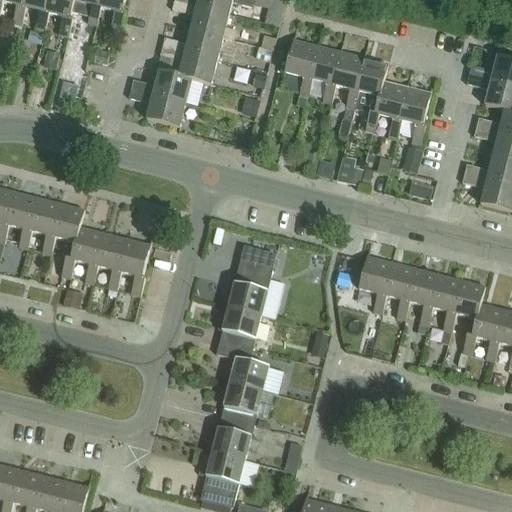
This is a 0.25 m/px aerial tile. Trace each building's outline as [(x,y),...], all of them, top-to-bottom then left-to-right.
[(22,8),(24,0),(0,0),(0,2),(4,4),(18,7),(14,24),(22,27),(27,9),(22,8)] [(46,14),(49,0),(24,0),(22,8),(27,9),(41,13),(36,31),(46,33),(51,15),(46,14)] [(74,3),(74,0),(49,0),(46,14),(51,15),(65,19),(60,36),(69,39),(74,20),(72,19),(73,15),(76,3),(74,3)] [(99,8),(101,0),(74,0),(74,3),(76,3),(93,8),(90,20),(89,25),(98,28),(103,10),(103,9),(99,8)] [(123,14),(126,0),(101,0),(99,8),(103,9),(103,10),(117,14),(112,31),(121,33),(126,14),(123,14)] [(175,0),(175,3),(231,17),(234,0),(175,0)] [(76,3),(73,15),(90,20),(93,8),(76,3)] [(175,3),(173,12),(195,17),(191,32),(224,40),(233,43),(237,31),(227,29),(231,17),(175,3)] [(269,11),(265,26),(268,27),(278,29),(278,30),(282,15),(269,11)] [(219,64),(224,40),(191,32),(187,46),(166,41),(164,50),(219,64)] [(81,73),(88,45),(75,42),(68,70),(81,73)] [(310,82),(318,49),(294,43),(285,76),(305,82),(301,99),(310,101),(314,84),(314,83),(310,82)] [(332,88),(341,55),(318,49),(310,82),(314,83),(314,84),(329,87),(325,105),(333,107),(337,89),(332,88)] [(164,50),(162,58),(182,64),(179,77),(179,78),(193,82),(193,83),(212,88),(219,64),(164,50)] [(259,50),(256,62),(270,66),(273,54),(259,50)] [(356,93),(364,61),(341,55),(332,88),(337,89),(352,93),(347,111),(344,122),(353,124),(356,113),(357,112),(361,94),(356,93)] [(46,61),(43,70),(57,73),(59,66),(60,62),(46,59),(46,61)] [(470,78),(511,88),(511,62),(498,59),(495,75),(472,69),(470,78)] [(385,85),(389,67),(364,61),(356,93),(361,94),(357,112),(370,115),(366,134),(375,136),(379,119),(380,118),(376,117),(380,100),(385,85)] [(179,78),(179,77),(162,73),(158,87),(136,82),(133,91),(187,105),(193,83),(193,82),(179,78)] [(255,76),(253,89),(263,91),(266,79),(255,76)] [(511,113),(511,88),(470,78),(468,87),(490,93),(486,108),(505,113),(506,112),(511,113)] [(63,85),(58,108),(73,112),(79,89),(63,85)] [(399,124),(408,91),(385,85),(380,100),(376,117),(380,118),(379,119),(394,122),(390,140),(399,142),(403,125),(399,124)] [(181,130),(187,105),(133,91),(131,101),(152,106),(148,121),(181,130)] [(424,129),(432,97),(408,91),(399,124),(403,125),(418,129),(414,145),(422,147),(427,129),(424,129)] [(256,120),(261,103),(246,100),(241,116),(256,120)] [(480,121),(478,130),(511,139),(511,113),(506,112),(505,113),(502,127),(480,121)] [(511,139),(478,130),(476,139),(496,145),(493,159),(511,163),(511,139)] [(418,177),(423,154),(409,151),(403,174),(418,177)] [(469,167),(466,177),(511,188),(511,163),(493,159),(489,173),(469,167)] [(375,176),(366,174),(363,186),(373,188),(375,176)] [(511,188),(466,177),(464,186),(485,191),(481,206),(511,214),(511,188)] [(0,190),(0,226),(0,227),(0,244),(5,246),(9,228),(5,227),(14,194),(0,190)] [(5,227),(9,228),(24,232),(19,250),(28,253),(33,235),(29,234),(37,200),(14,194),(5,227)] [(37,200),(29,234),(33,235),(47,238),(42,257),(51,259),(56,241),(52,240),(60,206),(37,200)] [(60,206),(52,240),(56,241),(76,246),(72,262),(67,261),(62,279),(72,281),(76,264),(72,263),(81,230),(85,212),(60,206)] [(81,230),(72,263),(76,264),(90,268),(86,285),(95,287),(99,270),(95,269),(104,236),(81,230)] [(95,269),(99,270),(113,273),(108,290),(118,293),(123,276),(119,275),(127,242),(104,236),(95,269)] [(127,242),(119,275),(123,276),(136,279),(132,297),(141,299),(146,281),(142,280),(150,248),(127,242)] [(367,259),(358,293),(379,298),(374,314),(383,317),(387,300),(382,299),(390,265),(367,259)] [(231,310),(262,318),(268,294),(268,293),(274,270),(243,262),(237,286),(232,285),(230,294),(235,296),(231,310)] [(390,265),(382,299),(387,300),(401,303),(397,321),(405,323),(410,305),(405,304),(414,271),(390,265)] [(414,271),(405,304),(410,305),(424,309),(420,327),(430,329),(434,312),(428,310),(437,277),(414,271)] [(451,316),(460,283),(437,277),(428,310),(434,312),(448,315),(440,345),(449,347),(456,318),(451,316)] [(451,316),(456,318),(476,323),(472,339),(467,338),(462,358),(468,359),(471,360),(476,341),(473,341),(481,308),(486,289),(460,283),(451,316)] [(63,308),(63,309),(74,311),(80,313),(80,312),(82,304),(83,301),(67,296),(63,308)] [(481,308),(473,341),(476,341),(491,345),(486,363),(494,366),(499,347),(496,347),(505,314),(481,308)] [(255,342),(262,318),(231,310),(227,324),(222,323),(220,332),(224,334),(221,344),(253,352),(255,342)] [(511,315),(505,314),(496,347),(499,347),(511,350),(511,355),(508,370),(511,370),(511,315)] [(250,364),(253,352),(221,344),(218,356),(218,357),(237,363),(234,376),(229,375),(226,384),(263,393),(265,385),(269,372),(269,369),(250,364)] [(461,357),(458,368),(465,370),(468,359),(462,358),(461,357)] [(265,385),(263,393),(279,397),(284,376),(269,372),(265,385)] [(256,418),(263,393),(226,384),(224,393),(229,395),(225,408),(224,410),(225,410),(222,419),(254,428),(256,418)] [(251,439),(254,428),(222,419),(219,431),(214,430),(211,439),(216,441),(213,454),(245,462),(251,439)] [(259,424),(257,430),(268,433),(269,426),(259,424)] [(292,446),(288,460),(300,463),(304,449),(292,446)] [(239,486),(245,462),(213,454),(209,469),(204,468),(201,477),(206,479),(200,502),(201,503),(199,509),(210,511),(212,506),(232,511),(238,488),(239,486)] [(0,467),(0,502),(5,504),(2,511),(12,511),(14,507),(11,506),(19,472),(0,467)] [(19,472),(11,506),(14,507),(28,510),(27,511),(34,511),(43,478),(19,472)] [(43,478),(34,511),(57,511),(65,484),(43,478)] [(65,484),(57,511),(83,511),(89,490),(65,484)] [(306,502),(303,511),(329,511),(330,508),(306,502)]
